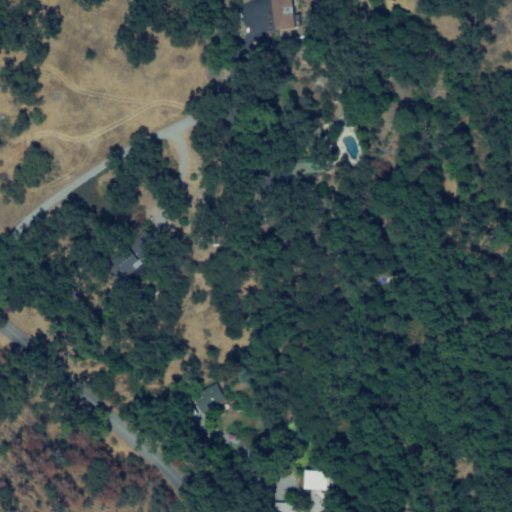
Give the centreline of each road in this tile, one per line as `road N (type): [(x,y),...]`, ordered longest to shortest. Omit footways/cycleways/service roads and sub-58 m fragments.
road 1 (residential): [(64,371),(226,293),(352,286)]
road 2 (residential): [(0,90),(124,111),(174,101),(213,61),(224,0)]
road 3 (tertiary): [(0,323),(64,371),(172,475),(191,511)]
road 4 (residential): [(226,293),(293,217),(306,144),(302,98)]
